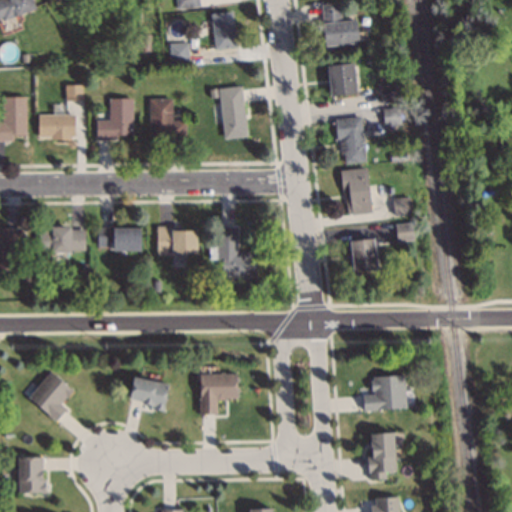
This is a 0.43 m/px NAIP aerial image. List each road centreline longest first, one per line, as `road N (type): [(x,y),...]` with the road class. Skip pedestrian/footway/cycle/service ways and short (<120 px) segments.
road 1 (residential): [(0,323),(511,320)]
road 2 (residential): [(274,0),(308,320)]
road 3 (residential): [(294,181),(0,184)]
road 4 (residential): [(317,457),(109,461),(109,511)]
road 5 (residential): [(308,320),(280,346),(281,379),(285,431),(317,457)]
road 6 (residential): [(317,457),(308,320)]
